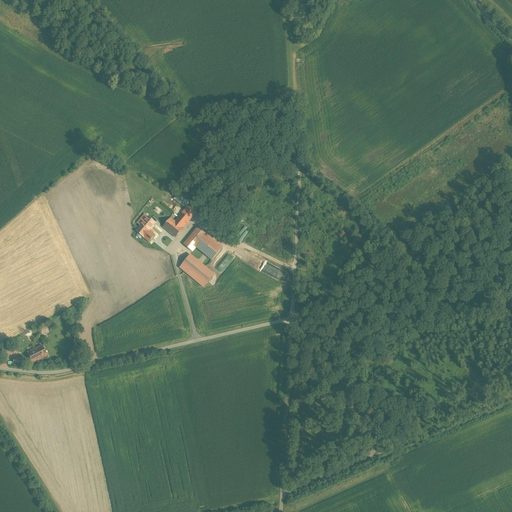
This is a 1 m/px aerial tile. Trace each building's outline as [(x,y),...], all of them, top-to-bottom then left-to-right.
[(191,201),(178,193),(173,200),(186,208),(191,201)] [(182,213),(175,222),(178,224),(183,228),(190,220),(182,213)] [(167,215),(159,224),(165,229),(170,233),(174,229),(171,227),(173,225),(176,227),(178,224),(175,222),(167,215)] [(165,229),(159,224),(153,231),(159,236),(165,229)] [(178,224),(176,227),(173,225),(171,227),(174,229),(170,233),(176,238),(183,229),(183,228),(178,224)] [(198,228),(184,245),(196,254),(199,250),(209,237),(198,228)] [(225,250),(209,237),(199,250),(215,263),(225,250)] [(188,259),(211,278),(214,274),(191,255),(188,259)] [(180,268),(204,287),(211,278),(188,259),(180,268)] [(42,345),(27,353),(33,363),(47,356),(42,345)] [(22,358),(14,357),(13,365),(21,366),(22,358)]
